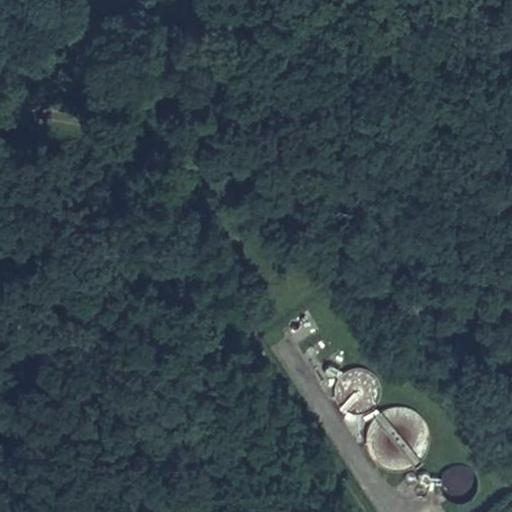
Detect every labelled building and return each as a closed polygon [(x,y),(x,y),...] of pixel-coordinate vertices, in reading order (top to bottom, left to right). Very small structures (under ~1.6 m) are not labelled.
[(300,329),(301,327),(301,325),(301,323),(300,321),(298,320),(297,319),(295,318),(293,319),(291,320),(290,321),(289,323),(288,325),(288,327),(289,328),(291,330),(292,331),(294,331),(296,331),(298,330),(300,329)] [(325,348),(325,347),(326,346),(326,344),(325,343),(324,342),(323,341),(321,341),(320,341),(319,341),(318,342),(317,344),(317,345),(317,346),(317,348),(318,349),(320,349),(321,350),(322,350),(324,349),(325,348)] [(316,357),(317,356),(317,354),(317,352),(316,350),(315,348),(313,347),(311,347),(309,347),(308,348),(306,350),(305,351),(305,353),(305,355),(306,357),(307,358),(309,359),(311,360),(313,359),(315,359),(316,357)] [(341,356),(339,355),(337,355),(336,356),(335,358),(334,360),(335,362),(336,363),(338,364),(340,364),(341,363),(343,362),(343,360),(343,358),(342,357),(341,356)] [(335,375),(337,373),(337,370),(336,367),(334,365),(331,364),(329,364),(326,366),(325,368),(324,370),(324,373),(326,375),(328,377),(331,377),(333,377),(335,375)] [(416,481),(416,479),(416,476),(415,474),(413,473),(411,472),(409,472),(407,473),(405,474),(404,476),(404,479),(405,481),(406,483),(408,484),(410,484),(412,484),(414,483),(416,481)] [(419,475),(418,477),(418,479),(418,481),(420,483),(422,484),(424,485),(427,484),(428,483),(430,481),(430,479),(430,476),(429,474),(427,473),(425,472),(423,472),(421,473),(419,475)] [(422,486),(420,486),(418,487),(417,488),(416,489),(415,491),(415,493),(415,495),(417,497),(418,498),(420,498),(422,498),(424,498),(425,497),(426,495),(427,493),(427,491),(427,490),(426,488),(424,487),(422,486)]
